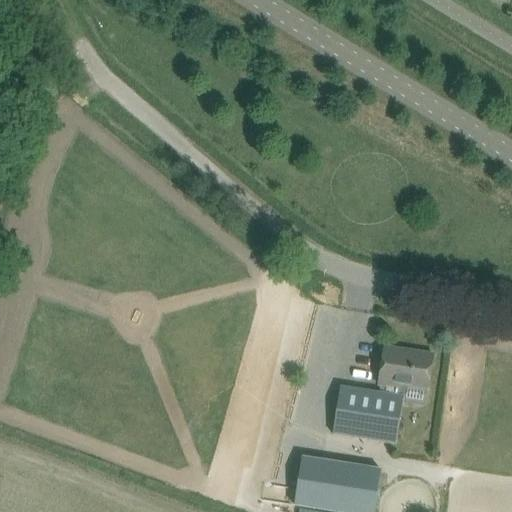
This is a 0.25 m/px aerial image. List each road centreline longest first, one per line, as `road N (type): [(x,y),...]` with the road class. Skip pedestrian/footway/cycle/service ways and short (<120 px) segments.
road 1 (unclassified): [(511,302),(392,283),(324,260),(106,82),(75,42)]
road 2 (unclassified): [(511,157),(251,0)]
